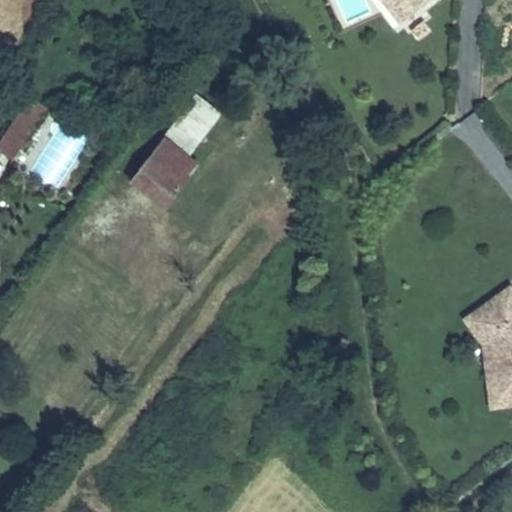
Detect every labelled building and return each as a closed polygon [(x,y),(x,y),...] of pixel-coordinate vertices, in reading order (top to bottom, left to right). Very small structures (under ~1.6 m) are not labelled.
[(187,3),(185,0),(173,0),(178,9),(187,3)] [(431,0),(382,0),(401,24),(431,0)] [(221,115),(198,96),(165,140),(188,157),(221,115)] [(37,125),(48,108),(32,98),(20,116),(36,126),(37,125)] [(0,151),(14,161),(36,126),(20,116),(0,146),(0,151)] [(188,157),(165,140),(131,183),(165,208),(198,165),(188,157)] [(511,404),(511,292),(510,289),(476,313),(504,351),(506,368),(500,369),(504,405),(511,404)] [(506,368),(504,351),(476,313),(467,320),(485,346),(493,407),(504,405),(500,369),(506,368)]
